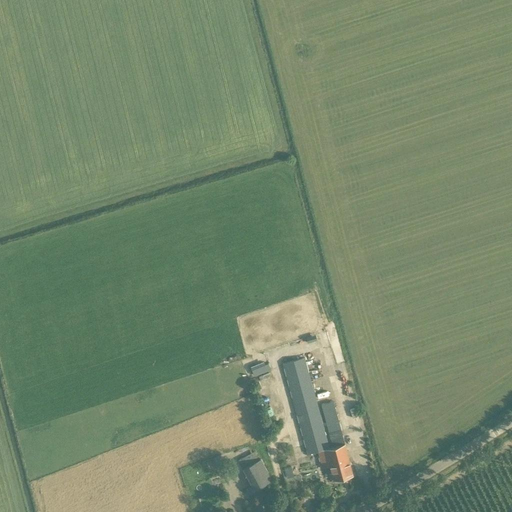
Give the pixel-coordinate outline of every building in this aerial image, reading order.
[(307,454),(317,451),(330,448),(306,357),(282,363),(307,454)] [(248,365),(252,375),(267,368),(263,359),(248,365)] [(256,381),(270,377),(268,370),(254,374),(256,381)] [(333,447),(345,444),(339,421),(333,401),(321,404),(333,447)] [(353,474),(345,444),(333,447),(330,448),(317,451),(322,468),(330,465),(334,479),(353,474)] [(260,458),(243,468),(254,489),(272,479),(260,458)] [(273,511),(270,501),(256,505),(258,511),(255,511),(273,511)]
